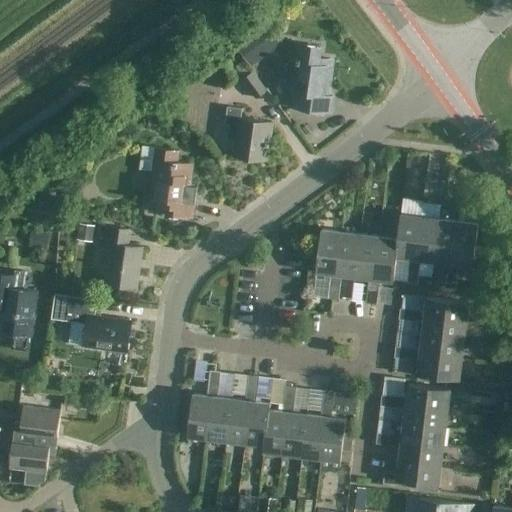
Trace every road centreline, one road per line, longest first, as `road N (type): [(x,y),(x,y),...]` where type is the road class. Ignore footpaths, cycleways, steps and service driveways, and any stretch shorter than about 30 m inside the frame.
road 1 (residential): [(170,339),(175,298),(194,265),(396,117),(439,76)]
road 2 (track): [(194,0),(0,143)]
road 3 (residential): [(161,435),(132,434),(9,511)]
road 4 (residential): [(311,354),(170,339)]
road 5 (residential): [(369,376),(375,327),(318,322),(311,354)]
road 6 (secondary): [(511,175),(439,76)]
